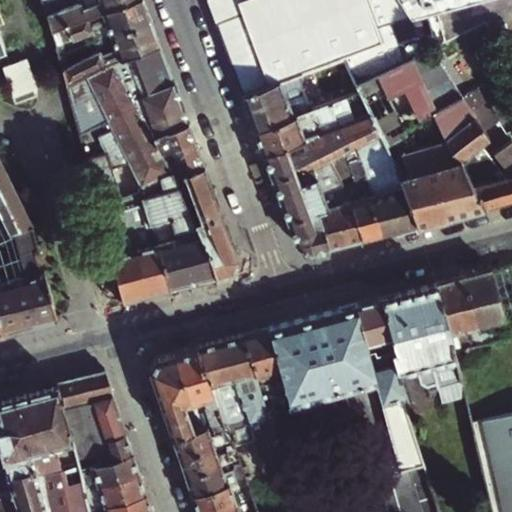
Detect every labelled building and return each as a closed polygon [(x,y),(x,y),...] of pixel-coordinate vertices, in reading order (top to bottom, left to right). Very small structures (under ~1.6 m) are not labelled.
[(51,28),(126,0),(79,0),(80,1),(53,11),(49,2),(43,5),(51,28)] [(96,39),(151,19),(144,0),(126,0),(51,28),(52,28),(59,57),(67,53),(63,40),(73,36),(92,29),(96,39)] [(334,0),(339,15),(229,56),(243,93),(344,55),(356,83),(428,46),(411,21),(397,0),(334,0)] [(485,21),(491,32),(505,22),(505,19),(511,17),(511,0),(397,0),(411,21),(436,12),(446,43),(485,21)] [(66,83),(86,74),(113,61),(161,43),(151,19),(96,39),(99,48),(70,63),(67,53),(59,57),(66,83)] [(77,48),(73,36),(63,40),(67,53),(77,48)] [(161,43),(113,61),(154,134),(189,121),(161,43)] [(428,46),(356,83),(359,90),(364,101),(369,113),(380,137),(387,154),(398,151),(398,152),(418,146),(416,133),(428,124),(462,100),(431,51),(428,46)] [(256,128),(359,90),(356,83),(344,55),(243,93),(256,128)] [(113,128),(130,160),(139,177),(159,246),(170,287),(217,275),(204,230),(207,229),(202,219),(176,174),(154,134),(113,61),(86,74),(92,87),(113,128)] [(70,97),(92,87),(86,74),(66,83),(70,97)] [(349,106),(364,101),(359,90),(256,128),(264,151),(322,130),(319,121),(351,110),(349,106)] [(462,100),(428,124),(430,131),(439,129),(440,134),(432,137),(434,142),(434,143),(447,140),(475,119),(462,100)] [(322,189),(334,186),(343,184),(332,158),(340,154),(352,149),(363,144),(380,137),(369,113),(322,130),(264,151),(298,243),(310,251),(327,246),(317,208),(326,205),(322,189)] [(483,205),(465,167),(462,159),(490,139),(475,119),(447,140),(434,143),(436,150),(455,213),(483,205)] [(205,163),(189,121),(154,134),(176,174),(205,163)] [(432,137),(430,131),(428,124),(416,133),(418,146),(434,142),(432,137)] [(148,293),(127,212),(114,215),(108,193),(121,190),(118,177),(114,168),(130,160),(113,128),(98,135),(102,143),(107,154),(87,159),(125,299),(148,293)] [(511,138),(511,139),(493,152),(509,173),(505,175),(505,176),(511,173),(511,138)] [(434,142),(418,146),(419,154),(436,150),(434,143),(434,142)] [(107,154),(102,143),(84,148),(87,159),(107,154)] [(363,144),(352,149),(373,198),(382,232),(417,223),(396,175),(384,178),(385,181),(380,183),(363,144)] [(398,151),(387,154),(396,175),(417,223),(438,217),(419,154),(418,146),(398,152),(398,151)] [(373,198),(352,149),(340,154),(355,190),(347,192),(353,206),(361,237),(382,232),(373,198)] [(455,213),(436,150),(419,154),(438,217),(455,213)] [(0,310),(5,330),(57,317),(44,269),(40,269),(35,249),(39,248),(33,223),(0,157),(0,310)] [(124,200),(127,212),(148,293),(170,287),(159,246),(139,177),(130,160),(114,168),(118,177),(121,190),(127,189),(129,198),(124,200)] [(223,212),(209,173),(205,163),(176,174),(202,219),(223,212)] [(472,165),(465,167),(483,205),(511,198),(506,176),(505,176),(505,175),(496,163),(473,170),(472,165)] [(353,206),(347,192),(343,184),(334,186),(338,202),(326,205),(317,208),(327,246),(361,237),(353,206)] [(127,189),(121,190),(124,200),(129,198),(127,189)] [(223,212),(202,219),(207,229),(204,230),(217,275),(233,271),(240,257),(223,212)] [(490,268),(464,274),(477,324),(503,317),(490,268)] [(464,274),(438,281),(454,351),(477,345),(472,325),(477,324),(464,274)] [(438,281),(383,296),(395,348),(391,349),(396,369),(415,365),(420,384),(433,381),(435,383),(460,377),(454,351),(438,281)] [(383,296),(270,326),(291,404),(300,402),(304,404),(314,402),(316,397),(377,382),(381,398),(398,393),(402,392),(396,369),(391,349),(395,348),(383,296)] [(472,325),(477,345),(492,341),(490,332),(480,334),(477,324),(472,325)] [(246,332),(269,410),(291,404),(270,326),(246,332)] [(246,332),(197,345),(220,420),(223,420),(230,438),(232,443),(252,437),(265,469),(287,461),(269,410),(246,332)] [(220,420),(197,345),(175,351),(199,421),(205,419),(207,425),(211,423),(220,420)] [(175,351),(158,355),(150,368),(173,436),(201,427),(199,421),(175,351)] [(105,369),(78,376),(84,400),(78,402),(84,426),(83,427),(90,453),(86,465),(88,472),(94,470),(93,464),(99,458),(95,442),(126,431),(105,369)] [(84,400),(78,376),(58,381),(81,473),(88,472),(86,465),(90,453),(83,427),(84,426),(78,402),(84,400)] [(90,511),(86,490),(81,473),(58,381),(0,396),(0,402),(5,421),(0,422),(0,437),(10,472),(22,511),(90,511)] [(407,409),(402,392),(398,393),(403,410),(407,409)] [(398,393),(381,398),(400,470),(421,465),(403,410),(398,393)] [(0,402),(0,474),(10,472),(0,437),(0,422),(5,421),(0,402)] [(511,511),(511,414),(471,424),(491,511),(511,511)] [(201,427),(173,436),(179,455),(214,443),(226,439),(230,438),(223,420),(220,420),(211,423),(213,432),(203,435),(201,427)] [(213,432),(211,423),(207,425),(201,427),(203,435),(213,432)] [(93,464),(94,470),(88,472),(81,473),(86,490),(140,472),(126,431),(95,442),(99,458),(93,464)] [(217,452),(214,443),(179,455),(186,474),(221,463),(232,459),(237,457),(232,443),(230,438),(226,439),(228,448),(217,452)] [(228,448),(226,439),(214,443),(217,452),(228,448)] [(221,463),(186,474),(192,493),(245,476),(237,457),(232,459),(221,463)] [(0,511),(22,511),(10,472),(0,474),(0,511)] [(140,472),(86,490),(90,511),(97,511),(97,509),(147,492),(140,472)] [(245,476),(192,493),(198,511),(207,511),(253,497),(245,476)] [(152,511),(154,511),(147,492),(97,509),(97,511),(152,511)] [(258,511),(253,497),(207,511),(248,511),(251,511),(258,511)]
